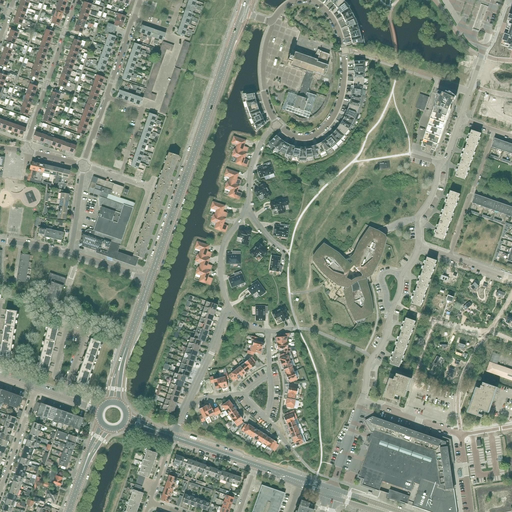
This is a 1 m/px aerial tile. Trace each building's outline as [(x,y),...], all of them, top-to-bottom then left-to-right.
[(65,8),(67,2),(59,0),(58,6),(65,8)] [(214,73),(235,0),(224,0),(204,70),(214,73)] [(342,0),(338,0),(334,5),(337,9),(345,3),(342,0)] [(90,10),(92,5),(85,2),(83,8),(90,10)] [(345,3),(337,9),(340,13),(349,8),(345,3)] [(192,13),(194,7),(187,5),(185,11),(192,13)] [(25,14),(27,8),(20,6),(18,11),(25,14)] [(63,14),(65,8),(58,6),(56,12),(63,14)] [(88,16),(90,10),(83,8),(81,14),(88,16)] [(343,18),(352,13),(349,8),(340,13),(343,18)] [(25,20),(26,18),(24,17),(25,14),(18,11),(16,17),(23,19),(25,20)] [(190,19),(192,13),(185,11),(183,16),(190,19)] [(61,20),(63,14),(56,12),(54,17),(61,20)] [(345,23),(355,19),(352,13),(343,18),(345,23)] [(90,17),(88,16),(81,14),(79,20),(86,22),(87,18),(89,19),(90,17)] [(123,22),(125,16),(118,14),(116,20),(123,22)] [(511,15),(510,15),(508,19),(510,20),(509,24),(508,23),(508,24),(506,29),(504,34),(505,34),(503,41),(505,42),(504,45),(503,45),(503,46),(509,48),(508,50),(511,51),(511,50),(511,15)] [(188,25),(190,19),(183,16),(181,22),(188,25)] [(21,26),(23,19),(16,17),(14,23),(19,25),(18,28),(20,28),(21,25),(21,26)] [(59,26),(61,20),(54,17),(51,23),(52,23),(51,26),(53,27),(54,24),(59,26)] [(347,28),(357,24),(355,19),(345,23),(347,28)] [(84,28),(86,22),(79,20),(77,25),(84,28)] [(121,28),(123,22),(116,20),(114,26),(116,26),(116,27),(121,28)] [(186,31),(188,25),(181,22),(179,28),(186,31)] [(349,33),(359,30),(357,24),(347,28),(349,33)] [(86,29),(84,28),(77,25),(75,31),(79,33),(78,36),(80,37),(81,34),(82,34),(83,30),(85,31),(86,29)] [(148,28),(142,26),(139,33),(145,35),(148,28)] [(51,31),(52,28),(50,28),(49,30),(47,30),(45,35),(52,38),(54,32),(51,31)] [(151,37),(153,30),(148,28),(145,35),(151,37)] [(184,37),(186,31),(179,28),(177,34),(184,37)] [(21,34),(22,31),(17,29),(16,32),(11,30),(9,36),(16,39),(18,33),(21,34)] [(157,39),(159,32),(153,30),(151,37),(157,39)] [(351,38),(360,36),(359,30),(349,33),(351,38)] [(163,41),(165,34),(159,32),(157,39),(163,41)] [(116,37),(113,36),(109,34),(107,40),(113,43),(116,37)] [(50,44),(52,38),(45,35),(42,41),(50,44)] [(14,44),(16,39),(9,36),(7,42),(14,44)] [(79,41),(80,39),(77,38),(77,40),(75,39),(72,45),(80,48),(82,48),(82,46),(80,45),(82,42),(79,41)] [(107,40),(104,39),(101,38),(100,40),(106,42),(104,46),(111,49),(113,43),(107,40)] [(47,49),(50,44),(42,41),(40,47),(47,49)] [(12,50),(14,44),(7,42),(5,48),(12,50)] [(141,46),(135,44),(134,43),(132,49),(139,52),(141,46)] [(78,54),(80,48),(72,45),(70,51),(78,54)] [(109,54),(111,49),(104,46),(102,52),(109,54)] [(45,55),(47,49),(40,47),(38,53),(45,55)] [(10,56),(12,50),(5,48),(3,53),(10,56)] [(137,58),(139,52),(132,49),(130,55),(137,58)] [(328,58),(329,55),(321,52),(321,51),(320,51),(318,49),(314,57),(311,56),(311,55),(299,51),(299,52),(294,51),(292,50),(291,55),(290,55),(289,54),(289,56),(289,58),(288,59),(287,61),(288,61),(287,65),(287,66),(304,72),(306,73),(305,75),(305,76),(304,77),(304,78),(301,88),(307,90),(308,91),(312,78),(314,78),(320,81),(322,75),(324,76),(327,71),(328,66),(325,65),(328,58)] [(76,59),(78,54),(70,51),(68,57),(76,59)] [(107,60),(109,54),(102,52),(100,58),(107,60)] [(8,62),(10,56),(3,53),(1,59),(8,62)] [(43,61),(45,55),(38,53),(36,59),(43,61)] [(135,64),(137,58),(130,55),(128,61),(135,64)] [(74,65),(76,59),(68,57),(66,63),(74,65)] [(105,66),(107,60),(100,58),(98,64),(105,66)] [(6,68),(8,62),(1,59),(0,62),(0,65),(4,67),(3,70),(9,72),(10,69),(6,68)] [(41,67),(43,61),(36,59),(34,64),(41,67)] [(133,69),(135,64),(128,61),(126,67),(133,69)] [(72,71),(74,65),(66,63),(64,68),(72,71)] [(39,73),(41,67),(34,64),(32,70),(39,73)] [(103,72),(105,66),(98,64),(96,70),(103,72)] [(131,75),(133,69),(126,67),(124,73),(131,75)] [(70,77),(72,71),(64,68),(62,74),(70,77)] [(37,78),(39,73),(32,70),(30,76),(33,77),(33,78),(30,77),(29,79),(34,81),(35,78),(37,78)] [(7,76),(8,73),(2,71),(1,74),(0,73),(0,80),(4,82),(7,76)] [(129,81),(131,75),(124,73),(122,79),(129,81)] [(68,82),(70,77),(62,74),(60,80),(68,82)] [(102,84),(104,78),(97,75),(95,81),(102,84)] [(33,85),(34,82),(28,80),(27,83),(30,84),(28,90),(35,93),(37,87),(33,85)] [(66,88),(68,82),(60,80),(58,86),(61,87),(60,89),(62,90),(63,87),(66,88)] [(100,89),(102,84),(95,81),(93,87),(100,89)] [(98,95),(100,89),(93,87),(91,93),(98,95)] [(33,98),(35,93),(28,90),(26,96),(33,98)] [(122,99),(125,92),(119,90),(117,97),(122,99)] [(60,95),(61,92),(59,91),(58,94),(53,92),(51,98),(58,101),(60,95)] [(305,93),(300,91),(298,96),(288,92),(282,109),(308,118),(316,95),(305,91),(305,93)] [(128,101),(131,94),(125,92),(122,99),(128,101)] [(96,101),(98,95),(91,93),(89,98),(96,101)] [(447,95),(445,94),(443,93),(442,95),(438,94),(437,96),(437,95),(436,99),(437,99),(436,101),(435,105),(436,105),(421,146),(423,147),(422,150),(430,153),(431,150),(437,151),(439,144),(438,144),(451,105),(452,99),(450,99),(450,98),(451,97),(447,95)] [(134,103),(137,96),(131,94),(128,101),(134,103)] [(420,94),(415,108),(418,109),(423,95),(420,94)] [(31,104),(33,98),(26,96),(24,102),(31,104)] [(140,105),(143,99),(137,96),(134,103),(140,105)] [(56,106),(58,101),(51,98),(49,104),(56,106)] [(94,107),(96,101),(89,98),(87,104),(94,107)] [(256,104),(256,102),(255,99),(245,101),(247,107),(256,104)] [(358,108),(360,102),(350,99),(349,105),(358,108)] [(29,110),(31,104),(24,102),(22,107),(29,110)] [(54,112),(56,106),(49,104),(47,110),(54,112)] [(92,112),(94,107),(87,104),(85,110),(92,112)] [(258,109),(257,106),(256,104),(247,107),(249,113),(258,109)] [(356,113),(358,108),(349,105),(347,110),(356,113)] [(27,116),(29,110),(22,107),(20,113),(26,116),(27,116)] [(260,114),(259,112),(258,109),(249,113),(251,118),(260,114)] [(52,118),(54,112),(47,110),(45,115),(52,118)] [(90,118),(92,112),(85,110),(83,116),(90,118)] [(354,119),(356,113),(347,110),(345,115),(354,119)] [(154,122),(156,116),(149,113),(147,119),(151,121),(154,122)] [(263,119),(261,116),(260,114),(251,118),(254,124),(263,119)] [(50,124),(52,118),(45,115),(43,121),(50,124)] [(351,124),(354,119),(345,115),(343,120),(351,124)] [(88,124),(90,118),(83,116),(81,121),(88,124)] [(154,122),(151,121),(147,119),(145,125),(149,126),(152,128),(154,122)] [(265,124),(264,122),(263,119),(254,124),(256,128),(255,128),(257,130),(261,127),(265,124)] [(348,130),(351,124),(343,120),(340,124),(348,130)] [(6,130),(8,123),(3,121),(0,128),(6,130)] [(86,130),(88,124),(81,121),(79,127),(86,130)] [(12,132),(14,125),(8,123),(6,130),(12,132)] [(345,135),(348,130),(340,124),(337,129),(345,135)] [(18,134),(20,127),(14,125),(12,132),(18,134)] [(152,128),(149,126),(145,125),(143,131),(147,132),(150,134),(152,128)] [(23,136),(26,129),(20,127),(18,134),(23,136)] [(84,136),(86,130),(79,127),(78,130),(77,133),(84,136)] [(340,140),(345,135),(337,129),(333,133),(340,140)] [(481,134),(472,130),(466,146),(476,149),(481,134)] [(150,134),(147,132),(143,131),(141,137),(145,138),(148,139),(150,134)] [(39,141),(42,134),(36,132),(33,139),(39,141)] [(45,143),(47,136),(48,134),(46,133),(45,135),(42,134),(39,141),(45,143)] [(336,144),(340,140),(333,133),(329,136),(336,144)] [(273,147),(280,139),(276,135),(272,139),(268,142),(270,145),(270,144),(273,147)] [(51,145),(53,138),(47,136),(45,143),(51,145)] [(331,148),(336,144),(329,136),(325,140),(331,148)] [(148,139),(145,138),(141,137),(139,143),(143,144),(146,145),(148,139)] [(235,150),(246,154),(248,148),(243,146),(245,141),(234,137),(231,143),(237,145),(235,150)] [(56,147),(59,140),(53,138),(51,145),(56,147)] [(497,149),(500,140),(495,138),(492,147),(497,149)] [(284,142),(280,139),(273,147),(279,151),(284,142)] [(62,149),(65,142),(59,140),(56,147),(62,149)] [(326,151),(331,148),(325,140),(320,143),(326,151)] [(503,151),(506,142),(500,140),(497,149),(503,151)] [(68,151),(70,144),(65,142),(62,149),(68,151)] [(289,145),(284,142),(279,151),(285,154),(289,145)] [(509,153),(511,144),(506,142),(503,151),(509,153)] [(146,145),(143,144),(139,143),(137,149),(141,150),(144,151),(146,145)] [(319,154),(326,151),(320,143),(316,145),(319,154)] [(74,153),(76,146),(70,144),(68,151),(74,153)] [(292,156),(294,147),(289,145),(285,154),(292,156)] [(313,157),(319,154),(316,145),(310,147),(313,157)] [(470,164),(476,149),(466,146),(461,161),(470,164)] [(144,151),(141,150),(137,149),(135,155),(138,156),(142,157),(144,151)] [(236,163),(246,167),(248,161),(244,159),(246,154),(235,150),(234,150),(232,156),(238,158),(236,163)] [(179,156),(178,156),(174,154),(169,153),(164,167),(169,169),(174,171),(179,156)] [(142,157),(138,156),(135,155),(133,161),(136,162),(140,163),(142,157)] [(140,163),(136,162),(133,161),(131,167),(138,169),(139,165),(145,167),(145,165),(140,163)] [(465,179),(470,164),(461,161),(456,176),(465,179)] [(34,179),(38,163),(32,162),(31,162),(28,177),(34,179)] [(45,165),(38,163),(34,179),(28,177),(27,180),(41,183),(43,173),(45,165)] [(49,174),(51,166),(45,165),(43,173),(49,174)] [(264,176),(273,173),(270,165),(266,166),(257,169),(260,178),(264,176)] [(56,176),(57,168),(51,166),(49,174),(56,176)] [(174,171),(169,169),(164,167),(159,182),(164,184),(168,185),(174,171)] [(62,177),(64,169),(57,168),(56,176),(62,177)] [(69,174),(70,171),(64,169),(62,177),(61,182),(64,183),(65,178),(68,179),(69,174)] [(228,183),(238,186),(241,180),(236,179),(238,173),(227,169),(224,175),(230,177),(228,183)] [(110,195),(114,184),(106,181),(102,192),(108,194),(110,195)] [(168,185),(164,184),(159,182),(153,197),(159,198),(163,200),(168,185)] [(238,186),(228,183),(227,182),(225,188),(230,190),(228,196),(239,200),(241,193),(237,192),(238,186)] [(254,191),(258,198),(260,202),(271,195),(264,183),(263,184),(258,187),(259,188),(254,191)] [(124,187),(123,187),(114,184),(110,195),(120,198),(124,187)] [(98,190),(94,189),(89,187),(88,192),(107,199),(108,194),(102,192),(98,190)] [(454,210),(460,194),(451,191),(445,206),(454,210)] [(135,203),(120,198),(110,195),(108,194),(107,199),(99,196),(99,199),(99,206),(101,207),(99,214),(98,214),(97,216),(98,216),(92,235),(120,245),(133,208),(135,203)] [(478,205),(481,196),(475,194),(472,203),(478,205)] [(483,207),(487,198),(481,196),(478,205),(483,207)] [(163,200),(159,198),(153,197),(150,207),(148,211),(154,213),(158,215),(163,200)] [(489,209),(492,200),(487,198),(483,207),(489,209)] [(277,208),(278,210),(279,214),(285,212),(283,206),(288,205),(287,199),(282,200),(281,199),(276,200),(276,202),(270,203),(271,210),(277,208)] [(495,211),(498,202),(492,200),(489,209),(495,211)] [(215,215),(225,219),(227,213),(223,212),(224,206),(213,202),(211,208),(216,210),(215,215)] [(500,213),(504,204),(498,202),(495,211),(500,213)] [(506,215),(509,206),(504,204),(500,213),(506,215)] [(449,225),(454,210),(445,206),(440,222),(449,225)] [(158,215),(154,213),(148,211),(145,222),(143,226),(149,228),(153,229),(158,215)] [(225,232),(227,226),(223,224),(225,219),(215,215),(213,215),(211,221),(217,223),(215,229),(225,232)] [(444,240),(449,225),(440,222),(435,237),(444,240)] [(282,224),(281,224),(280,228),(277,227),(274,227),(274,229),(273,236),(276,236),(287,237),(289,225),(282,224)] [(44,237),(47,226),(44,225),(43,228),(40,227),(38,235),(44,237)] [(153,229),(149,228),(143,226),(142,229),(140,236),(138,240),(143,242),(148,244),(153,229)] [(380,237),(379,237),(378,236),(375,231),(376,230),(369,228),(359,244),(354,255),(352,256),(355,259),(350,265),(347,263),(338,253),(323,244),(317,251),(313,257),(314,260),(313,261),(321,271),(327,277),(329,278),(328,278),(331,280),(337,285),(338,285),(341,282),(346,287),(343,290),(347,305),(357,324),(365,322),(365,318),(371,315),(371,313),(371,312),(372,311),(371,298),(365,278),(365,272),(370,275),(372,275),(371,276),(372,276),(372,275),(373,272),(374,272),(374,271),(375,272),(375,271),(374,271),(376,268),(377,268),(376,267),(377,266),(378,264),(379,264),(378,264),(379,262),(380,260),(381,260),(380,260),(382,256),(382,257),(382,256),(383,252),(384,248),(385,248),(384,248),(385,244),(386,243),(387,240),(384,238),(384,235),(380,237)] [(239,231),(237,236),(236,243),(248,246),(251,232),(245,230),(244,232),(239,231)] [(118,252),(120,245),(82,232),(80,245),(134,264),(136,259),(118,252)] [(148,244),(143,242),(138,240),(137,244),(133,255),(139,257),(143,259),(148,244)] [(209,246),(197,242),(195,248),(201,250),(199,255),(209,259),(211,253),(207,252),(209,246)] [(263,247),(259,243),(249,253),(259,262),(267,252),(262,248),(263,247)] [(240,264),(240,251),(232,251),(232,255),(226,255),(226,264),(240,264)] [(29,262),(30,255),(21,254),(19,261),(24,261),(29,262)] [(201,263),(199,268),(210,271),(212,266),(207,264),(209,259),(199,255),(197,255),(195,261),(201,263)] [(280,258),(272,256),(269,274),(280,276),(282,266),(279,266),(280,258)] [(437,261),(434,260),(427,257),(422,273),(431,276),(437,261)] [(29,262),(24,261),(19,261),(18,267),(27,269),(29,262)] [(26,275),(27,269),(18,267),(17,274),(22,275),(26,275)] [(199,268),(198,268),(196,274),(201,276),(199,281),(210,285),(212,279),(208,277),(210,271),(199,268)] [(232,287),(245,282),(241,271),(234,274),(235,277),(229,279),(232,287)] [(57,275),(55,275),(50,273),(43,293),(47,294),(44,302),(56,306),(63,286),(64,286),(66,279),(59,276),(59,277),(57,276),(57,275)] [(426,291),(431,276),(422,273),(417,288),(426,291)] [(26,275),(22,275),(17,274),(16,281),(25,282),(26,275)] [(251,294),(255,300),(265,292),(257,281),(252,285),(253,286),(248,290),(251,294)] [(421,306),(426,291),(417,288),(412,303),(421,306)] [(215,311),(217,305),(206,301),(204,307),(215,311)] [(469,302),(463,307),(465,310),(472,305),(469,302)] [(256,321),(265,321),(265,314),(264,306),(256,306),(256,321)] [(213,316),(215,311),(204,307),(202,312),(213,316)] [(287,313),(284,307),(272,313),(275,319),(280,316),(283,322),(288,319),(286,313),(287,312),(287,313)] [(14,327),(17,311),(6,310),(4,321),(4,325),(9,326),(14,327)] [(212,321),(213,316),(202,312),(201,317),(212,321)] [(210,326),(212,321),(201,317),(199,322),(210,326)] [(410,337),(415,321),(406,318),(401,334),(410,337)] [(208,331),(210,326),(199,322),(197,328),(208,331)] [(58,330),(59,327),(49,324),(45,339),(50,340),(55,342),(56,338),(57,333),(58,330)] [(14,327),(9,326),(4,325),(3,329),(3,332),(2,337),(2,341),(7,341),(12,342),(14,327)] [(206,337),(208,331),(197,328),(195,333),(206,337)] [(204,342),(206,337),(195,333),(193,338),(201,341),(204,342)] [(283,334),(283,337),(276,337),(276,343),(288,342),(287,337),(289,337),(289,333),(283,334)] [(405,352),(410,337),(401,334),(396,349),(405,352)] [(253,340),(251,345),(262,348),(262,347),(263,348),(264,344),(263,344),(264,343),(257,341),(258,338),(251,336),(251,339),(253,340)] [(201,341),(193,338),(190,337),(188,342),(199,346),(201,341)] [(101,342),(95,340),(91,338),(89,345),(86,353),(96,357),(101,342)] [(55,342),(50,340),(45,339),(41,354),(46,355),(52,357),(52,353),(54,345),(55,342)] [(12,342),(7,341),(2,341),(0,351),(0,356),(10,358),(12,342)] [(198,352),(199,346),(188,342),(187,348),(198,352)] [(284,352),(290,351),(290,348),(288,348),(288,342),(276,343),(276,344),(275,344),(275,348),(277,348),(277,349),(284,349),(284,352)] [(253,355),(254,352),(260,354),(262,348),(251,345),(250,351),(248,350),(247,354),(253,355)] [(198,352),(187,348),(184,347),(182,352),(185,353),(196,357),(198,352)] [(399,367),(405,352),(396,349),(390,364),(399,367)] [(91,371),(96,357),(86,353),(81,368),(86,370),(91,371)] [(194,362),(196,357),(185,353),(183,358),(194,362)] [(279,359),(281,364),(290,361),(288,355),(288,356),(287,353),(280,355),(281,358),(279,359)] [(511,369),(497,365),(500,355),(493,353),(486,372),(511,380),(511,369)] [(52,357),(46,355),(41,354),(37,369),(48,372),(50,363),(51,360),(52,357)] [(249,359),(244,362),(250,370),(255,366),(254,365),(256,363),(251,357),(249,359)] [(192,367),(194,362),(183,358),(181,363),(192,367)] [(281,364),(284,370),(292,366),(290,361),(281,364)] [(250,370),(244,362),(240,366),(245,373),(250,370)] [(190,372),(192,367),(181,363),(179,368),(190,372)] [(235,370),(241,377),(245,373),(240,366),(235,370)] [(284,370),(286,375),(294,372),(292,366),(284,370)] [(91,371),(86,370),(81,368),(78,376),(76,380),(76,383),(85,386),(88,380),(91,371)] [(188,378),(190,372),(179,368),(177,374),(185,377),(188,378)] [(236,380),(241,377),(235,370),(231,373),(228,375),(233,381),(235,379),(236,380)] [(294,372),(286,375),(288,380),(289,380),(290,382),(297,380),(296,377),(294,372)] [(185,377),(177,374),(174,373),(172,378),(179,380),(184,382),(185,377)] [(228,379),(227,373),(224,374),(224,376),(219,377),(221,388),(222,388),(223,389),(226,388),(226,387),(227,387),(225,380),(228,379)] [(396,375),(390,373),(388,378),(390,379),(384,397),(398,402),(399,400),(398,399),(399,396),(405,397),(411,378),(397,373),(396,375)] [(213,379),(213,377),(209,377),(211,383),(214,383),(216,390),(217,389),(217,390),(221,390),(220,388),(221,388),(219,377),(213,379)] [(184,382),(179,380),(172,378),(171,383),(182,387),(184,382)] [(483,384),(476,382),(475,387),(476,388),(468,412),(482,417),(483,415),(482,414),(483,411),(486,412),(489,413),(497,387),(483,382),(483,384)] [(180,392),(182,387),(171,383),(169,389),(180,392)] [(288,387),(287,393),(296,394),(297,389),(298,386),(290,384),(290,387),(288,387)] [(178,398),(180,392),(169,389),(167,394),(178,398)] [(7,391),(3,403),(8,405),(12,393),(7,391)] [(12,393),(8,405),(14,407),(18,395),(12,393)] [(176,403),(178,398),(167,394),(165,399),(176,403)] [(23,397),(18,395),(14,407),(19,409),(23,397)] [(294,406),(295,400),(286,398),(285,404),(287,404),(286,407),(293,408),(294,406)] [(174,408),(176,403),(165,399),(163,404),(174,408)] [(232,405),(229,400),(227,402),(226,401),(223,403),(224,404),(222,406),(225,410),(232,405)] [(40,403),(36,402),(34,410),(37,412),(36,415),(42,417),(46,405),(40,403)] [(208,404),(208,403),(204,405),(205,406),(204,406),(209,417),(209,416),(214,414),(215,416),(218,414),(215,409),(212,410),(209,404),(208,404)] [(173,413),(174,408),(163,404),(162,410),(173,413)] [(46,405),(42,417),(47,418),(51,407),(46,405)] [(228,415),(236,410),(232,405),(225,410),(228,415)] [(203,407),(203,406),(199,408),(200,409),(199,409),(202,415),(199,417),(202,422),(205,421),(204,419),(209,417),(204,406),(203,407)] [(51,407),(47,418),(52,420),(57,409),(51,407)] [(57,409),(52,420),(58,422),(62,410),(57,409)] [(62,410),(58,422),(63,424),(67,412),(62,410)] [(232,420),(239,414),(236,410),(228,415),(232,419),(232,420)] [(67,412),(63,424),(69,426),(73,414),(67,412)] [(284,418),(286,423),(294,420),(292,414),(291,412),(284,415),(285,417),(284,418)] [(73,414),(69,426),(74,428),(78,416),(73,414)] [(242,419),(239,414),(232,420),(235,425),(235,424),(237,427),(243,422),(241,420),(242,419)] [(14,424),(16,418),(8,415),(7,419),(4,418),(3,420),(6,421),(14,424)] [(418,430),(396,423),(374,415),(373,416),(365,421),(371,433),(371,435),(370,436),(369,436),(368,436),(367,437),(367,438),(367,439),(367,440),(367,441),(368,441),(368,443),(370,443),(363,463),(363,464),(358,477),(364,479),(362,485),(379,491),(385,474),(420,486),(422,478),(423,479),(420,487),(419,487),(416,498),(390,489),(389,494),(388,497),(396,500),(430,511),(457,511),(456,506),(454,488),(455,488),(454,484),(452,466),(452,463),(454,463),(451,439),(433,433),(432,435),(418,430)] [(78,416),(74,428),(79,430),(83,418),(78,416)] [(288,429),(297,425),(296,425),(294,420),(286,423),(288,428),(287,428),(288,429)] [(12,430),(14,424),(6,421),(4,427),(12,430)] [(40,431),(42,425),(34,422),(33,422),(34,422),(32,428),(40,431)] [(245,424),(241,430),(243,432),(248,435),(253,427),(248,424),(247,426),(245,424)] [(289,433),(299,430),(297,425),(288,429),(289,433)] [(10,435),(12,430),(4,427),(2,433),(10,435)] [(248,435),(253,438),(258,430),(253,427),(248,435)] [(38,437),(40,431),(32,428),(30,434),(38,437)] [(262,433),(258,430),(253,438),(257,441),(262,433)] [(291,438),(300,434),(299,430),(289,433),(291,438)] [(74,444),(74,443),(76,437),(58,431),(56,437),(67,441),(74,444)] [(0,438),(8,441),(10,435),(2,433),(0,437),(0,438)] [(267,436),(262,433),(257,441),(262,444),(267,436)] [(36,443),(38,437),(30,434),(27,440),(36,443)] [(302,434),(300,434),(291,438),(292,438),(294,443),(295,443),(296,446),(306,442),(302,434)] [(267,436),(262,444),(267,447),(271,439),(267,436)] [(276,442),(271,439),(267,447),(272,450),(274,451),(278,445),(276,443),(276,442)] [(34,449),(36,443),(27,440),(25,446),(34,449)] [(60,442),(60,443),(54,441),(54,443),(58,445),(73,450),(75,444),(74,443),(74,444),(67,441),(66,445),(63,444),(60,442)] [(71,456),(73,450),(58,445),(58,447),(64,449),(63,453),(71,456)] [(32,454),(34,449),(25,446),(23,452),(32,454)] [(155,460),(157,453),(147,450),(145,456),(155,460)] [(30,460),(32,454),(23,452),(21,457),(30,460)] [(69,462),(71,456),(63,453),(61,459),(69,462)] [(178,468),(179,465),(182,457),(176,455),(172,465),(178,468)] [(153,466),(155,460),(145,456),(143,462),(153,466)] [(27,466),(30,460),(21,457),(19,463),(27,466)] [(185,467),(188,459),(182,457),(179,465),(185,467)] [(67,468),(69,462),(61,459),(58,465),(67,468)] [(191,469),(194,461),(188,459),(185,467),(191,469)] [(197,471),(200,463),(194,461),(191,469),(197,471)] [(150,472),(153,466),(143,462),(140,468),(150,472)] [(25,472),(27,466),(19,463),(17,469),(25,472)] [(203,473),(205,465),(200,463),(197,471),(203,473)] [(208,477),(209,475),(211,467),(205,465),(203,473),(202,476),(204,477),(204,476),(208,477)] [(214,477),(217,469),(211,467),(209,475),(214,477)] [(148,478),(150,472),(140,468),(138,475),(139,475),(145,477),(148,478)] [(26,479),(27,476),(24,475),(25,472),(17,469),(15,475),(23,478),(26,479)] [(220,479),(223,471),(217,469),(214,477),(220,479)] [(56,476),(57,473),(52,471),(48,481),(53,483),(53,484),(60,486),(60,485),(61,485),(62,483),(61,482),(62,481),(61,481),(62,478),(56,476)] [(226,481),(229,473),(223,471),(220,479),(226,481)] [(232,483),(235,475),(229,473),(226,481),(232,483)] [(21,484),(23,478),(15,475),(13,481),(21,484)] [(174,484),(177,478),(169,475),(167,481),(174,484)] [(238,486),(241,478),(235,475),(232,483),(238,486)] [(19,490),(21,484),(13,481),(11,487),(19,490)] [(172,490),(174,484),(167,481),(165,488),(172,490)] [(278,511),(285,493),(261,485),(252,511),(255,511),(278,511)] [(17,496),(19,490),(11,487),(9,493),(17,496)] [(170,496),(172,490),(165,488),(162,494),(170,496)] [(56,496),(58,493),(47,489),(46,492),(48,493),(45,500),(53,502),(54,500),(55,500),(55,499),(56,499),(57,496),(56,496)] [(140,492),(134,490),(133,490),(131,496),(141,499),(143,493),(140,492)] [(15,501),(17,496),(9,493),(7,498),(15,501)] [(168,503),(170,496),(162,494),(160,500),(168,503)] [(189,504),(191,496),(185,494),(182,502),(189,504)] [(195,506),(197,499),(194,497),(195,495),(192,494),(191,496),(189,504),(195,506)] [(231,504),(234,498),(226,495),(224,501),(231,504)] [(139,506),(141,499),(131,496),(129,502),(139,506)] [(13,507),(15,501),(7,498),(5,504),(13,507)] [(201,508),(204,501),(197,499),(195,506),(201,508)] [(310,511),(313,504),(310,503),(301,500),(299,505),(299,504),(299,505),(300,505),(297,511),(310,511)] [(207,511),(210,503),(204,501),(201,508),(207,511)] [(229,510),(231,504),(224,501),(222,507),(229,510)] [(137,511),(139,506),(129,502),(127,508),(137,511)]
